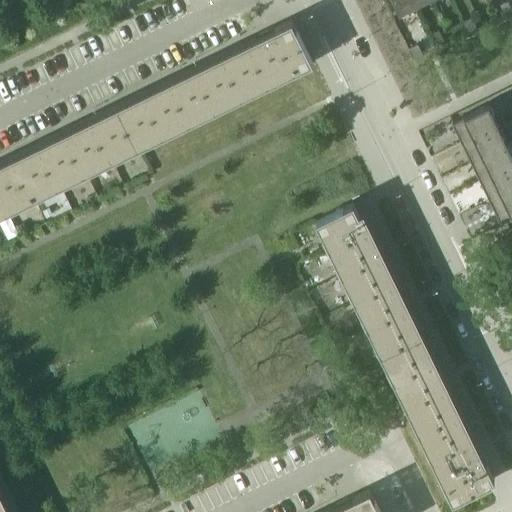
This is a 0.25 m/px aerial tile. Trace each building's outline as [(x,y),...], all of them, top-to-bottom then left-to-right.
[(393,0),(399,13),(415,5),(412,0),(393,0)] [(511,9),(507,0),(506,0),(499,4),(504,13),(511,9)] [(476,27),(471,17),(463,21),(467,31),(476,27)] [(259,40),(120,108),(0,166),(0,211),(312,60),(291,18),(274,26),(275,27),(257,35),(259,40)] [(422,54),(417,43),(409,47),(414,58),(422,54)] [(498,123),(488,103),(452,120),(462,141),(498,123)] [(507,143),(498,123),(462,141),(471,160),(507,143)] [(511,164),(511,152),(507,143),(471,160),(481,180),(511,164)] [(511,188),(511,164),(481,180),(490,200),(511,188)] [(511,213),(511,188),(490,200),(500,219),(511,213)] [(472,446),(417,333),(353,201),(316,219),(452,498),(494,478),(485,462),(477,443),(472,446)] [(348,402),(332,410),(342,431),(358,423),(348,402)] [(337,509),(331,511),(381,511),(369,488),(352,496),(353,496),(334,505),(337,509)]
